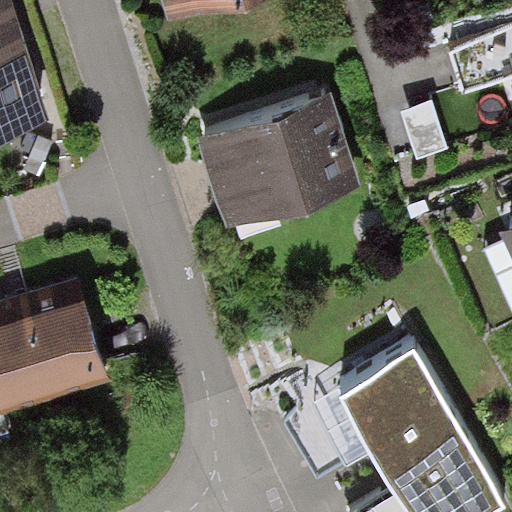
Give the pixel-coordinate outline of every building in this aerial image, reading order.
[(17,0),(0,0),(0,31),(25,24),(17,0)] [(166,0),(170,11),(204,0),(166,0)] [(511,20),(451,39),(464,82),(511,66),(511,20)] [(0,116),(51,100),(25,24),(0,31),(0,116)] [(331,81),(199,122),(228,216),(360,175),(331,81)] [(448,141),(432,92),(401,102),(418,151),(448,141)] [(112,371),(79,268),(0,292),(0,398),(2,405),(112,371)] [(372,430),(387,453),(460,411),(414,331),(340,376),(372,430)] [(315,391),(347,445),(372,430),(340,376),(315,391)] [(461,511),(505,486),(460,411),(387,453),(399,475),(420,511),(461,511)] [(376,488),(389,511),(420,511),(399,475),(376,488)]
